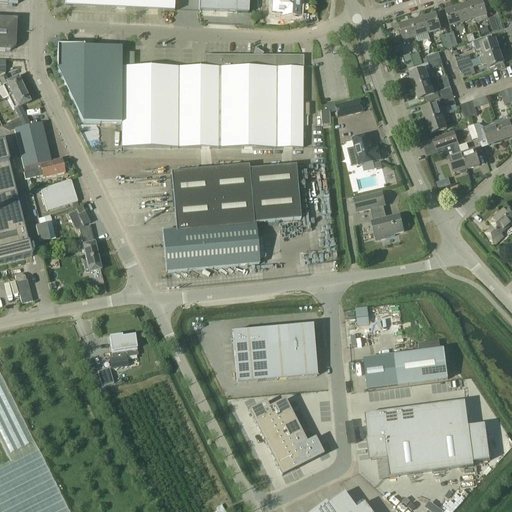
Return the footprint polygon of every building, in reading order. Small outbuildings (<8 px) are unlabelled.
[(65,0),(66,7),(143,11),(143,0),(65,0)] [(143,0),(143,11),(174,12),(175,0),(143,0)] [(199,0),(198,12),(248,15),(249,0),(199,0)] [(282,0),(281,16),(297,17),(298,0),(282,0)] [(482,1),(470,5),(475,20),(476,24),(488,20),(486,17),(487,16),(482,1)] [(470,5),(458,9),(463,24),(475,20),(470,5)] [(458,9),(445,13),(450,28),(463,24),(458,9)] [(441,31),(436,16),(423,20),(428,35),(441,31)] [(0,18),(0,51),(10,52),(16,47),(17,19),(0,18)] [(494,18),(488,20),(493,34),(499,31),(494,18)] [(423,20),(412,23),(416,38),(418,43),(429,40),(428,35),(423,20)] [(412,23),(399,27),(404,42),(416,38),(412,23)] [(453,34),(447,35),(452,49),(457,47),(453,34)] [(445,51),(446,51),(452,49),(447,35),(441,37),(445,51)] [(475,41),(472,35),(466,37),(469,43),(475,41)] [(482,50),(484,57),(499,52),(495,40),(493,41),(492,36),(473,42),(476,52),(482,50)] [(57,48),(56,69),(82,124),(121,123),(121,149),(300,152),(301,57),(203,56),(203,69),(133,68),(133,56),(118,56),(118,48),(57,48)] [(505,69),(504,65),(499,52),(484,57),(479,59),(481,67),(487,65),(489,70),(500,66),(502,70),(505,69)] [(440,59),(438,53),(425,57),(427,64),(440,59)] [(410,55),(404,58),(408,70),(414,68),(410,55)] [(456,60),(458,66),(471,62),(469,56),(456,60)] [(414,89),(430,84),(426,71),(429,70),(429,71),(443,66),(440,59),(427,64),(414,68),(408,70),(410,76),(414,89)] [(460,72),(462,72),(464,79),(472,76),(470,69),(473,68),(471,62),(458,66),(460,72)] [(3,87),(0,88),(0,93),(4,100),(8,98),(24,90),(18,78),(9,83),(5,76),(0,78),(0,80),(3,85),(3,87)] [(439,99),(439,100),(453,95),(450,89),(434,95),(430,84),(414,89),(418,101),(425,99),(427,103),(439,99)] [(24,90),(8,98),(14,110),(15,111),(18,117),(24,114),(21,108),(30,103),(24,90)] [(511,103),(507,91),(500,93),(504,106),(511,103)] [(441,105),(454,101),(455,101),(453,95),(439,100),(441,105)] [(359,102),(335,108),(338,121),(362,116),(359,102)] [(472,102),(467,104),(471,118),(477,116),(472,102)] [(460,107),(461,107),(465,120),(471,118),(467,104),(460,107)] [(422,110),(427,123),(448,116),(445,107),(439,109),(438,105),(422,110)] [(330,127),(329,113),(321,114),(321,128),(330,127)] [(445,125),(450,123),(448,116),(427,123),(431,136),(447,130),(445,125)] [(7,126),(2,128),(10,132),(14,131),(31,127),(26,117),(7,126)] [(511,131),(509,123),(496,127),(502,143),(511,139),(511,131)] [(31,127),(14,131),(24,170),(24,174),(23,174),(25,181),(29,180),(33,179),(39,178),(43,177),(44,179),(64,174),(61,161),(52,163),(42,124),(31,127)] [(478,125),(474,127),(478,140),(480,144),(487,141),(489,147),(502,143),(496,127),(484,131),(483,128),(478,125)] [(474,127),(474,126),(468,128),(472,142),(478,140),(474,127)] [(467,171),(459,148),(458,144),(457,144),(454,134),(433,141),(436,151),(451,146),(455,158),(449,160),(452,168),(454,176),(460,174),(462,175),(467,173),(467,172),(467,171)] [(368,136),(354,140),(360,165),(360,167),(375,163),(374,162),(380,161),(377,150),(372,151),(368,136)] [(0,267),(30,260),(30,258),(32,258),(29,247),(28,245),(28,243),(9,164),(4,143),(0,144),(0,267)] [(467,171),(480,167),(474,151),(469,153),(467,145),(459,148),(467,171)] [(176,232),(162,233),(166,274),(259,265),(259,259),(257,239),(256,225),(300,221),(296,167),(249,171),(248,167),(171,174),(171,178),(175,214),(176,232)] [(71,182),(40,192),(47,213),(78,203),(71,182)] [(382,194),(354,201),(357,214),(370,210),(383,207),(385,207),(382,194)] [(383,207),(370,210),(373,222),(372,223),(376,242),(396,237),(395,235),(404,233),(399,216),(386,219),(383,207)] [(511,212),(508,207),(490,223),(494,228),(486,234),(495,245),(503,238),(501,235),(511,225),(511,212)] [(82,209),(76,212),(79,216),(78,216),(84,227),(90,224),(84,213),(84,214),(83,211),(82,209)] [(76,212),(68,215),(76,231),(79,230),(84,252),(87,264),(83,265),(86,275),(101,271),(95,244),(94,244),(90,227),(84,228),(84,227),(78,216),(79,216),(76,212)] [(41,227),(36,228),(39,244),(50,242),(46,226),(41,227)] [(35,272),(29,274),(36,301),(42,300),(35,272)] [(22,275),(15,277),(21,303),(22,306),(33,303),(27,281),(26,282),(26,277),(22,275)] [(369,325),(367,308),(356,310),(358,327),(369,325)] [(315,357),(312,327),(292,329),(262,332),(233,335),(237,385),(267,382),(297,379),(317,377),(315,357)] [(136,350),(137,350),(135,337),(122,339),(122,337),(110,339),(112,353),(113,353),(113,359),(110,360),(112,370),(128,368),(126,358),(137,356),(136,350)] [(394,356),(364,360),(368,391),(448,381),(444,350),(440,351),(438,343),(418,345),(419,354),(394,356)] [(109,370),(98,373),(102,388),(113,384),(109,370)] [(266,403),(248,411),(282,477),(323,456),(315,440),(306,444),(284,401),(269,409),(266,403)] [(464,403),(364,416),(370,461),(387,459),(390,479),(473,468),(472,464),(489,462),(485,426),(468,428),(464,403)] [(371,511),(365,503),(357,509),(345,493),(328,505),(326,502),(312,511),(371,511)]
